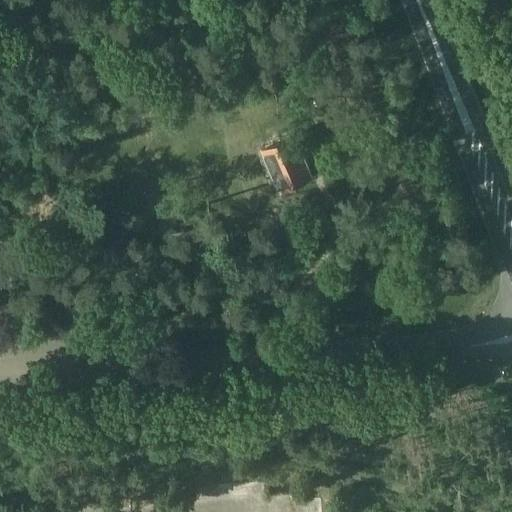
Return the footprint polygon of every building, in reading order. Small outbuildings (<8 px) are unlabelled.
[(134,79),(124,54),(110,60),(110,61),(101,64),(102,67),(95,70),(104,92),(134,79)] [(179,92),(183,107),(226,95),(223,81),(179,92)] [(271,189),(278,186),(279,188),(310,174),(291,132),(261,146),(273,173),(265,177),(271,189)] [(203,238),(223,237),(222,221),(201,222),(202,225),(196,226),(197,235),(202,235),(203,238)] [(194,229),(170,232),(172,250),(196,247),(194,229)]
